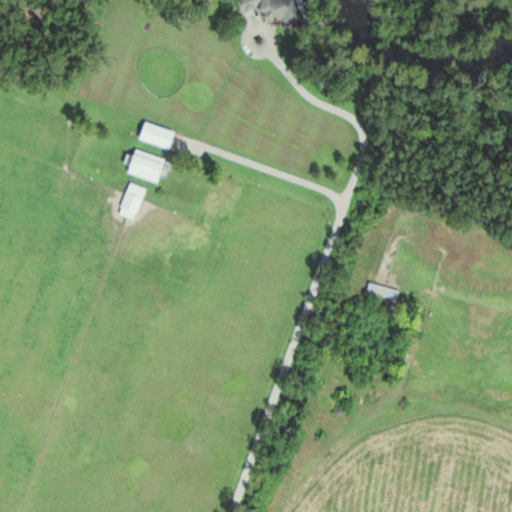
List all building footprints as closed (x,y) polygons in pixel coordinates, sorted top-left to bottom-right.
[(238,0),(241,14),(264,10),(266,24),(303,18),(299,0),(238,0)] [(140,140),(170,150),(176,133),(146,123),(140,140)] [(166,161),(136,150),(128,172),(158,184),(166,161)] [(137,220),(145,188),(128,184),(120,216),(137,220)] [(399,290),(370,281),(366,291),(396,301),(399,290)]
